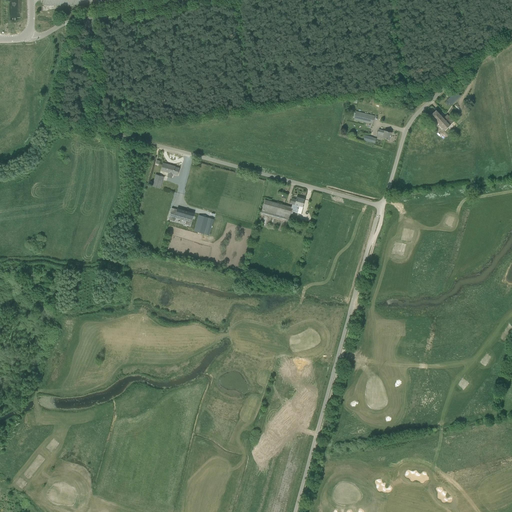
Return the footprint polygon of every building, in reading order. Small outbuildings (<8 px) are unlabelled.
[(446,100),(451,105),(461,96),(456,90),(446,100)] [(453,122),(450,119),(447,115),(443,118),(436,110),(430,116),(444,131),(453,122)] [(374,116),(356,112),(354,120),(372,124),(374,116)] [(377,137),(385,139),(389,140),(391,133),(379,129),(377,137)] [(177,175),(179,169),(175,168),(175,167),(163,164),(161,171),(168,173),(167,177),(172,178),(173,174),(177,175)] [(152,186),(160,188),(163,177),(156,174),(152,186)] [(289,218),(291,211),(297,213),(299,206),(302,207),(304,200),(297,197),(296,199),(291,198),(290,204),(292,204),(292,207),(291,207),(265,200),(262,210),(289,218)] [(175,218),(181,220),(181,219),(186,221),(187,218),(192,219),(193,213),(194,213),(177,208),(175,215),(176,215),(175,218)] [(205,217),(201,232),(211,235),(215,220),(205,217)]
